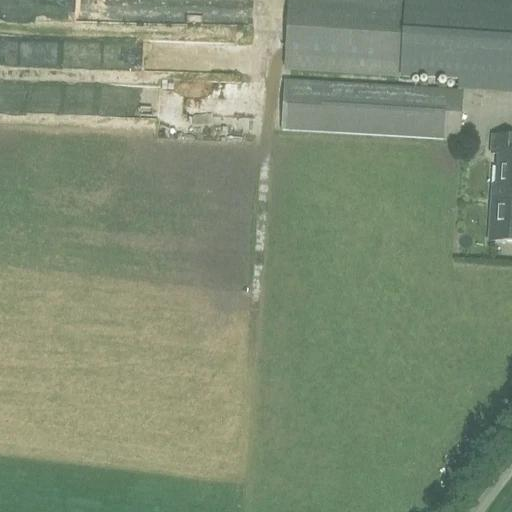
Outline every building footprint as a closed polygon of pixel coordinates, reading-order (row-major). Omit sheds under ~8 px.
[(72,22),(72,0),(9,0),(9,20),(72,22)] [(511,0),(289,0),(284,70),(401,78),(511,85),(511,0)] [(463,93),(283,82),(282,132),(460,142),(463,93)] [(0,85),(0,113),(165,117),(166,89),(0,85)] [(173,99),(173,111),(187,111),(187,99),(173,99)] [(498,204),(511,205),(511,139),(493,139),(492,155),(501,156),(498,204)] [(511,205),(498,204),(493,204),(491,243),(511,244),(511,205)]
